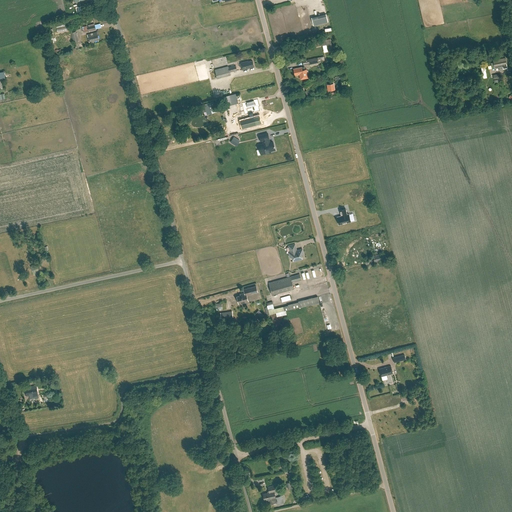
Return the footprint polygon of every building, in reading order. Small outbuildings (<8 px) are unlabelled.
[(313,25),(328,22),(326,14),(311,18),(313,25)] [(92,41),(99,39),(97,32),(87,34),(89,42),(92,42),(92,41)] [(327,44),(328,52),(333,51),(330,39),(320,41),(321,46),(327,44)] [(321,62),(325,61),(324,56),(317,57),(303,61),(304,65),(309,64),(310,65),(321,62)] [(505,60),(494,62),(495,70),(507,68),(505,60)] [(242,70),(254,67),(253,61),(248,62),(248,61),(240,63),(242,70)] [(229,66),(215,70),(218,79),(231,75),(230,72),(237,70),(236,65),(229,67),(229,66)] [(294,69),(295,75),(300,74),(301,79),(308,77),(307,72),(306,73),(305,67),(294,69)] [(236,93),(224,96),(226,104),(238,100),(236,93)] [(251,118),(241,121),(243,129),(255,125),(253,118),(252,113),(259,111),(258,107),(259,107),(257,99),(241,103),(244,115),(250,114),(251,118)] [(215,111),(213,102),(205,105),(208,113),(215,111)] [(263,154),(271,152),(275,151),(275,150),(273,142),(270,143),(270,142),(269,139),(268,133),(259,136),(261,141),(263,141),(263,144),(258,145),(260,150),(261,154),(263,154)] [(341,216),(337,217),(339,225),(351,222),(349,214),(347,214),(345,209),(340,210),(341,216)] [(302,254),(304,254),(303,249),(297,251),(295,244),(289,246),(291,252),(289,253),(290,257),(292,257),(293,261),(303,259),(302,254)] [(383,253),(373,255),(375,262),(385,260),(383,253)] [(30,267),(33,274),(33,275),(39,272),(36,264),(30,267)] [(272,295),(294,289),(292,283),(301,280),(299,274),(291,277),(269,283),(272,295)] [(247,295),(258,292),(256,286),(250,288),(243,290),(244,293),(240,294),(241,295),(237,296),(239,304),(248,301),(247,295)] [(299,303),(300,307),(300,308),(320,303),(318,296),(298,301),(299,303)] [(273,314),(291,309),(300,307),(299,303),(290,305),(272,309),(268,310),(269,314),(273,314)] [(233,317),(232,311),(220,313),(221,319),(233,317)] [(94,357),(98,363),(102,360),(97,354),(94,357)] [(405,354),(393,357),(394,362),(406,359),(405,354)] [(391,365),(390,357),(380,359),(381,367),(391,365)] [(382,377),(393,373),(391,366),(380,369),(382,377)] [(36,397),(39,397),(37,385),(31,386),(31,388),(25,389),(26,395),(29,395),(30,396),(35,395),(36,397)] [(265,501),(266,505),(272,503),(272,504),(277,503),(275,493),(276,493),(274,486),(268,487),(269,493),(263,494),(265,501)]
